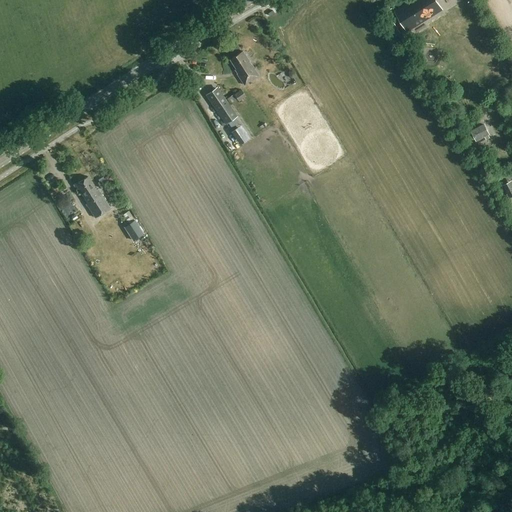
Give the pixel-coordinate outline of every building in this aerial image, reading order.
[(416,0),(396,13),(398,15),(405,27),(407,30),(437,10),(442,8),(440,4),(437,0),(416,0)] [(237,68),(235,69),(244,84),(259,75),(243,50),(231,59),(237,68)] [(188,67),(194,63),(191,58),(185,62),(188,67)] [(227,64),(223,67),(220,63),(213,67),(226,88),(238,81),(227,64)] [(217,87),(205,95),(225,124),(228,123),(231,127),(239,122),(236,117),(237,116),(217,87)] [(233,90),(228,93),(236,104),(241,100),(233,90)] [(488,135),(490,135),(484,123),(471,130),(476,141),(485,137),(486,140),(490,138),(488,135)] [(458,143),(472,136),(467,124),(452,131),(458,143)] [(208,132),(201,134),(203,140),(210,138),(208,132)] [(95,190),(87,177),(75,185),(86,203),(85,204),(94,217),(109,208),(97,189),(95,190)] [(502,185),(509,198),(511,196),(511,181),(511,180),(502,185)] [(484,183),(489,197),(494,196),(489,181),(484,183)] [(82,237),(99,230),(94,220),(77,227),(82,237)] [(124,226),(123,227),(132,241),(142,235),(133,221),(127,224),(127,223),(124,225),(124,226)]
